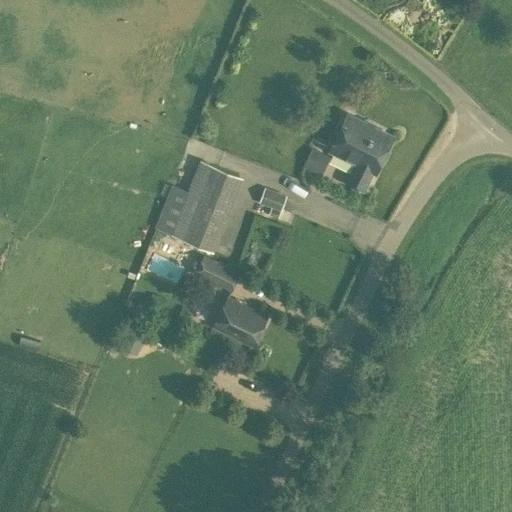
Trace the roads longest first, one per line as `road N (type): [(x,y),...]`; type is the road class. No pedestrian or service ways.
road 1 (unclassified): [(263,511),(389,232),(485,120)]
road 2 (unclassified): [(485,120),(335,0)]
